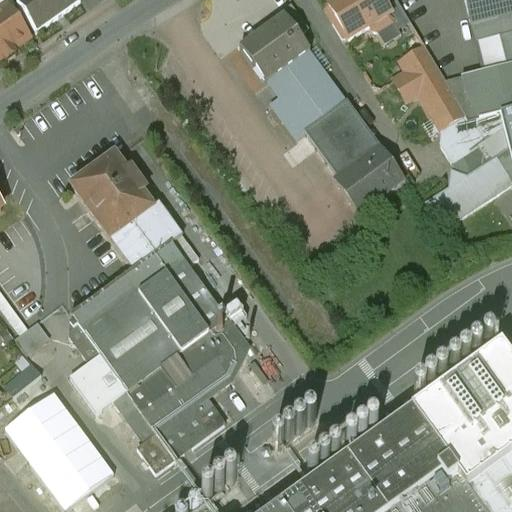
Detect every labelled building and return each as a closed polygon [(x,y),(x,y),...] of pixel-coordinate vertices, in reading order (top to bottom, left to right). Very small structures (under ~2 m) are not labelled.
[(0,0),(0,62),(29,42),(25,38),(8,14),(15,9),(8,0),(0,0)] [(28,0),(16,9),(36,37),(80,5),(76,0),(28,0)] [(340,0),(327,9),(349,44),(389,20),(390,19),(377,0),(340,0)] [(409,28),(392,0),(377,0),(390,19),(389,20),(398,35),(409,28)] [(511,0),(463,0),(471,29),(472,29),(484,76),(444,86),(468,126),(500,118),(504,134),(509,156),(511,167),(511,0)] [(308,34),(293,14),(284,20),(298,41),(308,34)] [(284,21),(239,53),(265,89),(275,82),(308,57),(309,56),(298,41),(284,20),(284,21)] [(465,122),(424,53),(401,67),(442,135),(465,122)] [(345,108),(308,57),(275,82),(311,132),(345,108)] [(311,132),(303,138),(336,183),(337,184),(380,153),(346,106),(345,108),(311,132)] [(465,122),(442,135),(440,151),(451,168),(504,134),(500,118),(468,126),(467,126),(465,122)] [(380,153),(337,184),(336,183),(333,185),(358,220),(405,186),(380,153)] [(452,178),(450,194),(426,210),(442,235),(511,189),(511,167),(509,156),(467,183),(452,178)] [(158,208),(151,212),(140,197),(146,192),(132,172),(125,177),(114,162),(115,161),(114,160),(85,181),(73,190),(71,191),(110,244),(133,276),(126,281),(70,321),(72,323),(74,325),(70,328),(69,341),(89,369),(70,383),(96,419),(114,406),(145,448),(137,453),(155,479),(225,429),(218,420),(219,419),(208,403),(232,386),(246,359),(245,350),(229,327),(243,317),(237,308),(222,319),(171,248),(182,241),(158,208)] [(198,264),(182,241),(173,248),(190,270),(198,264)] [(226,302),(201,267),(193,273),(218,308),(226,302)] [(26,335),(0,297),(0,321),(15,344),(26,335)] [(26,335),(15,344),(26,360),(49,343),(37,328),(26,335)] [(461,353),(459,353),(457,354),(456,356),(455,357),(455,359),(456,361),(457,363),(459,364),(461,365),(463,365),(465,364),(466,362),(467,360),(467,358),(466,356),(465,355),(463,353),(461,353)] [(451,364),(449,363),(447,363),(445,363),(443,364),(442,366),(441,368),(441,370),(442,372),(443,373),(445,374),(447,375),(449,374),(451,373),(453,372),(453,370),(453,368),(452,366),(451,364)] [(32,370),(6,392),(13,402),(40,380),(41,379),(32,370)] [(438,371),(436,370),(434,371),(433,372),(431,374),(431,376),(431,378),(432,380),(433,381),(435,382),(437,382),(439,382),(441,381),(442,379),(443,377),(443,375),(442,373),(440,372),(438,371)] [(426,378),(424,379),(422,380),(421,381),(420,383),(420,385),(421,387),(422,389),(424,390),(426,390),(428,390),(430,389),(431,387),(432,385),(432,383),(431,381),(430,380),(428,379),(426,378)] [(41,379),(40,380),(13,402),(12,402),(24,418),(12,428),(74,511),(81,511),(118,484),(41,379)] [(417,386),(415,386),(413,386),(411,388),(410,389),(410,391),(410,393),(411,395),(412,397),(414,398),(416,398),(418,397),(420,396),(421,394),(422,392),(421,390),(421,389),(419,387),(417,386)] [(121,421),(114,411),(110,413),(117,424),(121,421)] [(308,414),(306,413),(304,414),(302,415),(301,416),(300,417),(300,418),(300,420),(300,421),(301,423),(302,424),(303,425),(306,426),(308,425),(310,424),(311,423),(312,421),(312,419),(311,416),(310,415),(308,414)] [(412,417),(347,464),(381,511),(395,511),(451,472),(450,471),(412,417)] [(298,422),(296,421),(294,421),(293,422),(291,422),(290,424),(289,426),(289,427),(289,429),(290,430),(291,432),(292,432),(293,433),(295,433),(297,433),(299,432),(300,430),(301,427),(301,425),(299,423),(298,422)] [(370,421),(368,421),(366,421),(364,422),(363,424),(362,426),(362,428),(363,430),(365,431),(366,432),(368,433),(370,432),(372,431),(374,429),(374,427),(374,425),(373,423),(372,422),(370,421)] [(511,511),(511,426),(450,471),(451,472),(479,511),(511,511)] [(360,428),(357,428),(355,429),(354,430),(352,431),(352,433),(352,435),(352,437),(354,439),(356,440),(358,440),(360,440),(362,439),(363,437),(364,435),(364,433),(363,431),(361,429),(360,428)] [(286,429),(284,429),(282,430),(280,431),(279,432),(279,434),(278,435),(279,437),(280,439),(281,440),(283,441),(285,441),(287,440),(289,439),(290,438),(290,436),(290,435),(290,433),(289,432),(288,430),(286,429)] [(347,436),(345,436),(343,437),(342,439),(341,441),(341,443),(342,445),(343,446),(345,448),(347,448),(349,447),(351,446),(352,445),(353,443),(353,441),(352,439),(351,437),(349,436),(347,436)] [(275,437),(273,437),(271,437),(270,438),(269,439),(268,440),(268,442),(268,444),(268,445),(269,446),(270,447),(271,448),(273,449),(274,449),(276,449),(277,448),(279,446),(279,445),(280,443),(279,440),(277,438),(275,437)] [(336,453),(334,452),(332,453),(331,454),(329,455),(328,457),(328,459),(328,460),(329,462),(331,463),(332,464),(334,465),(336,464),(337,464),(339,462),(340,460),(340,458),(340,457),(339,455),(338,454),(336,453)] [(323,460),(321,461),(319,462),(318,463),(318,465),(317,466),(318,468),(318,469),(319,471),(321,472),(322,472),(324,472),(325,472),(327,471),(328,470),(329,469),(329,468),(330,466),(329,465),(329,463),(328,462),(327,461),(325,460),(323,460)] [(381,511),(347,464),(279,511),(381,511)] [(318,471),(316,469),(315,468),(313,468),(310,469),(309,470),(307,471),(307,473),(307,474),(307,476),(307,477),(309,478),(310,480),(312,480),(314,480),(315,479),(317,479),(318,477),(319,475),(319,474),(318,472),(318,471)] [(479,511),(451,472),(395,511),(479,511)] [(229,476),(227,476),(226,477),(224,479),(223,481),(223,482),(224,484),(224,485),(225,487),(227,488),(230,488),(232,488),(233,487),(234,486),(235,485),(236,482),(235,480),(235,479),(233,477),(232,476),(229,476)] [(220,484),(218,484),(216,485),(215,485),(213,487),(212,489),(212,490),(212,492),(213,493),(214,495),(215,496),(217,496),(219,496),(220,496),(222,495),(223,495),(224,493),(224,492),(224,490),(224,489),(223,487),(222,486),(221,485),(220,484)] [(209,493),(207,493),(204,493),(202,495),(201,496),(201,498),(201,499),(201,500),(202,502),(203,503),(204,504),(206,504),(208,504),(210,504),(211,503),(212,501),(213,500),(213,498),(213,497),(212,496),(211,494),(209,493)] [(198,501),(195,501),(193,501),(192,502),(190,504),(190,505),(189,507),(190,508),(190,510),(192,511),(198,511),(200,511),(201,510),(202,507),(201,505),(201,504),(200,502),(198,501)]
